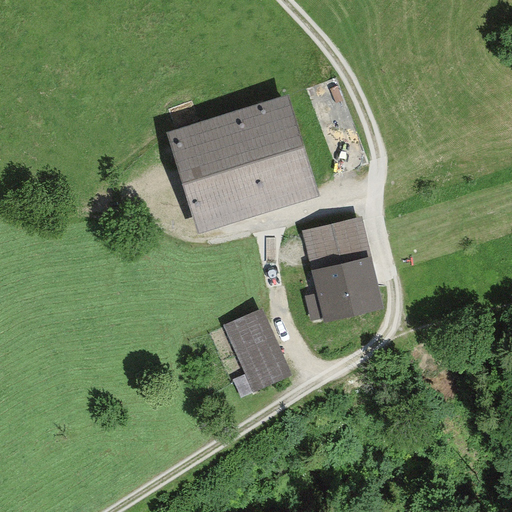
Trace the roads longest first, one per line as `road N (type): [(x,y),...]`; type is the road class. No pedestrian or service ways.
road 1 (residential): [(282,0),(336,59),(383,165),(380,228),(394,302),(388,340)]
road 2 (track): [(117,511),(388,340)]
